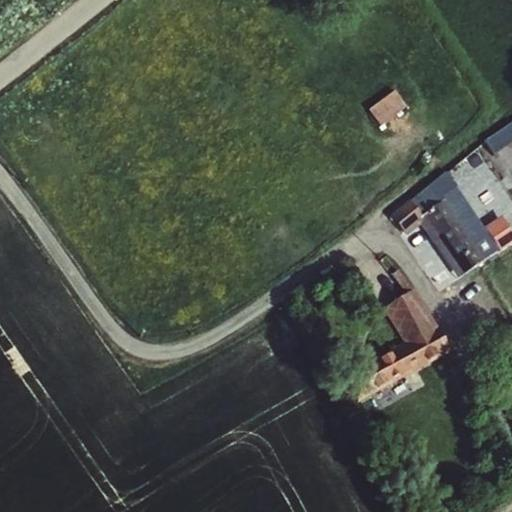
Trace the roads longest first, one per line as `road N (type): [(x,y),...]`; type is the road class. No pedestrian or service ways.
road 1 (residential): [(0,175),(119,339),(141,351),(193,345),(386,227),(511,442)]
road 2 (residential): [(101,0),(0,81)]
